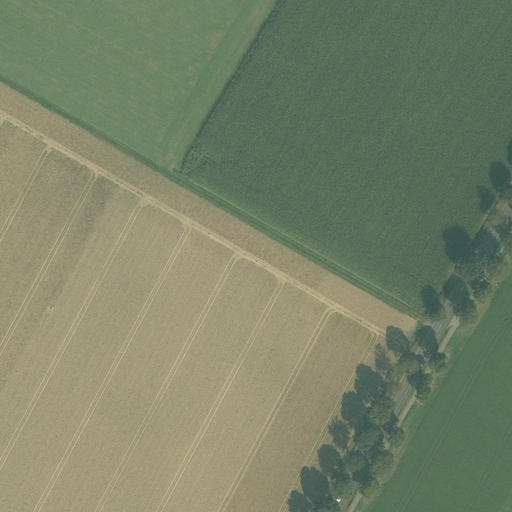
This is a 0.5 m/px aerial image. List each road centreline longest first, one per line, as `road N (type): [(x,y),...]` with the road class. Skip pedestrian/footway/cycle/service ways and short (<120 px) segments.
road 1 (track): [(437,332),(0,78)]
road 2 (primary): [(511,210),(337,511)]
